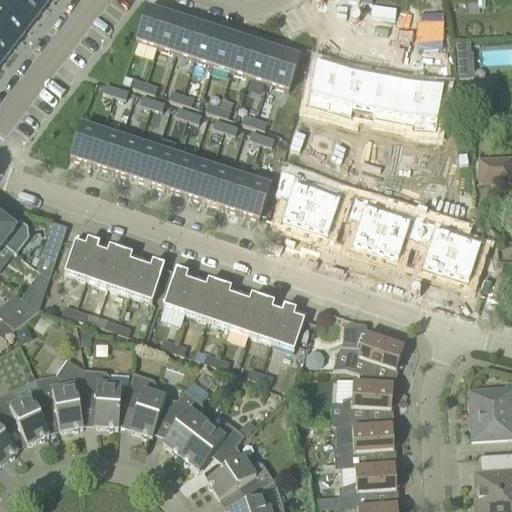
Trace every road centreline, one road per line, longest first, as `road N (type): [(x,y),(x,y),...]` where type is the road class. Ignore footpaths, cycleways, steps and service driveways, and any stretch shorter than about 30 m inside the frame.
road 1 (residential): [(451,333),(0,177)]
road 2 (residential): [(184,511),(145,478),(88,466),(50,475),(5,511)]
road 3 (residential): [(451,333),(428,404),(435,511)]
road 4 (residential): [(0,124),(96,0)]
